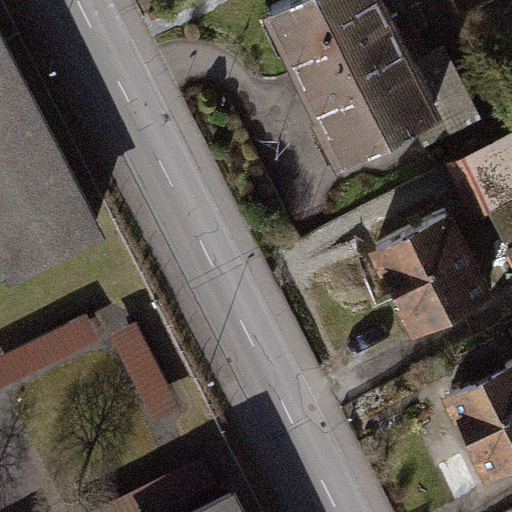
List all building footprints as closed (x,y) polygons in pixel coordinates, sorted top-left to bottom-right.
[(384,0),(282,0),(273,5),(348,151),(414,117),(426,142),(481,114),(446,45),(416,61),(384,0)] [(0,282),(95,236),(1,45),(0,44),(0,282)] [(511,133),(452,161),(475,212),(511,194),(511,133)] [(446,210),(378,244),(419,326),(488,291),(446,210)] [(511,360),(451,390),(491,470),(511,459),(511,360)] [(261,511),(251,491),(210,511),(261,511)]
